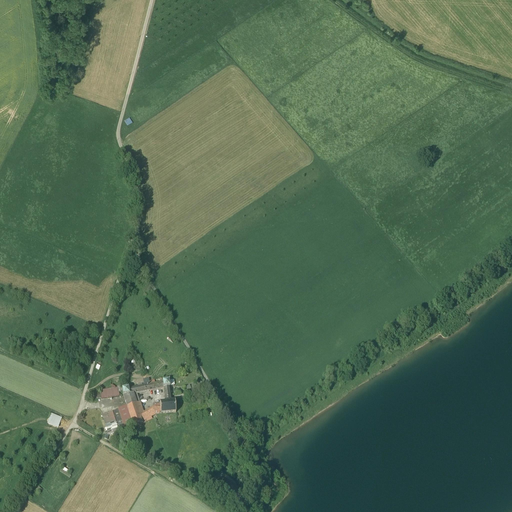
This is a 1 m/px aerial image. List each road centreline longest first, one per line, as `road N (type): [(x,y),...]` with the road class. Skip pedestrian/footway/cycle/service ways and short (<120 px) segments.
road 1 (track): [(136,229),(142,270),(243,441)]
road 2 (track): [(331,0),(418,65),(511,100)]
